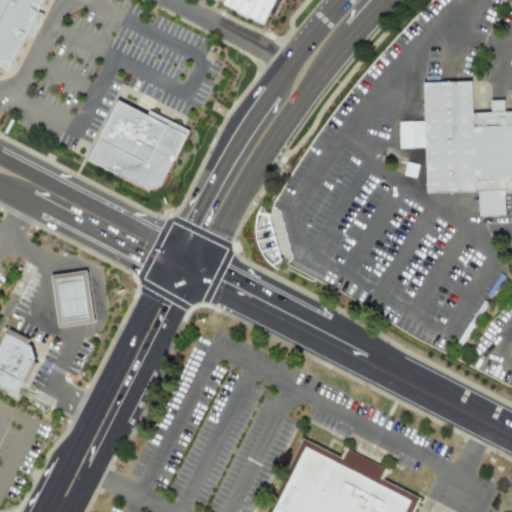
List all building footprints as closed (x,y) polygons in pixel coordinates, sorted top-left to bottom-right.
[(0,0),(53,0),(17,71),(0,62),(0,0)] [(238,0),(287,0),(275,25),(236,6),(238,0)] [(435,85),(480,84),(480,112),(498,112),(498,103),(511,103),(511,111),(511,216),(488,216),(487,193),(439,194),(435,85)] [(153,193),(85,158),(122,88),(189,123),(153,193)] [(93,323),(86,271),(50,275),(57,327),(93,323)] [(0,340),(6,328),(30,340),(28,342),(31,345),(35,356),(32,361),(37,363),(27,384),(21,382),(15,395),(0,387),(0,340)] [(418,499),(411,511),(266,511),(303,440),(418,499)]
